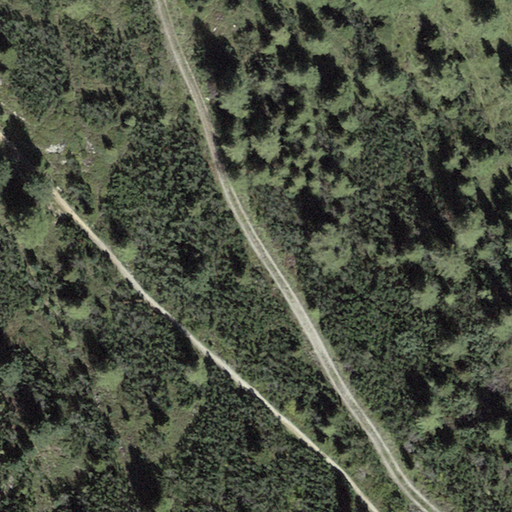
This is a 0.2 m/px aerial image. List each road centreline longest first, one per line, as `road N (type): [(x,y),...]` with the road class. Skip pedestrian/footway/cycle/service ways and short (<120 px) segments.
road 1 (track): [(162,0),(234,199),(377,443),(431,511)]
road 2 (track): [(0,132),(154,299),(331,456),(374,511)]
